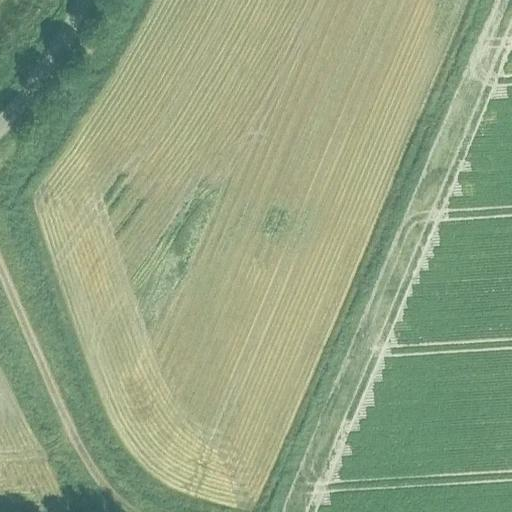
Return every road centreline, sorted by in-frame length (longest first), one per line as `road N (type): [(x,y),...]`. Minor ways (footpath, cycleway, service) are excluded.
road 1 (unclassified): [(132,511),(77,447),(0,273)]
road 2 (unclassified): [(0,126),(84,0)]
